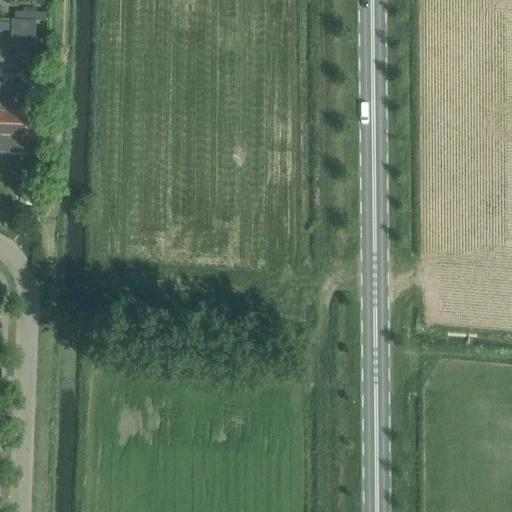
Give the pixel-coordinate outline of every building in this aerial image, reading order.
[(47,13),(16,11),(15,19),(46,21),(47,13)] [(47,22),(36,21),(36,28),(40,32),(46,32),(47,22)] [(0,22),(0,30),(12,31),(12,23),(0,22)] [(0,109),(29,111),(30,85),(0,83),(0,109)] [(0,136),(28,138),(29,112),(0,111),(0,136)] [(0,152),(27,153),(28,138),(0,136),(0,152)]
